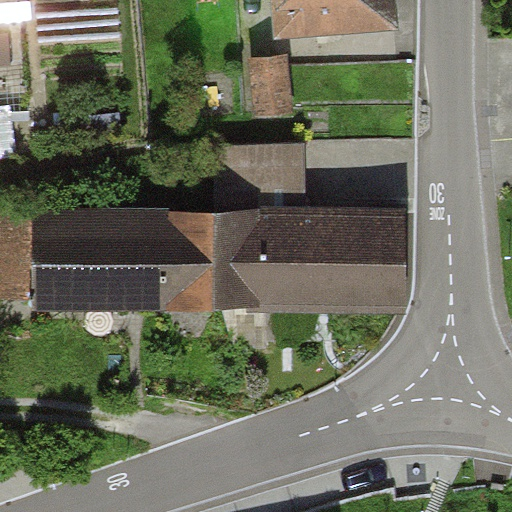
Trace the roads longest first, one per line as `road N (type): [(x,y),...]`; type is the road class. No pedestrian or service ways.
road 1 (residential): [(449,0),(448,379)]
road 2 (residential): [(0,415),(33,412),(189,434),(236,458)]
road 3 (residential): [(448,379),(236,458)]
road 4 (residential): [(236,458),(81,511)]
